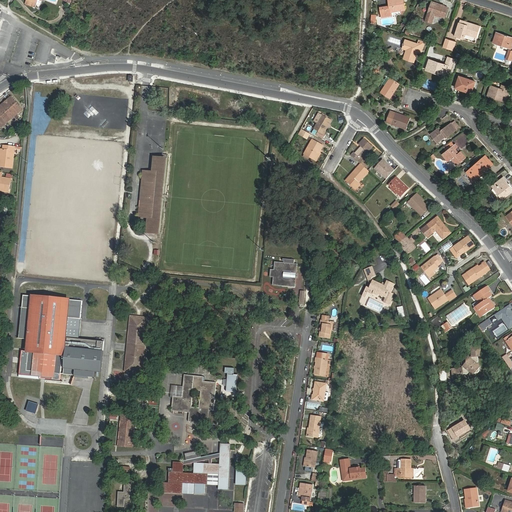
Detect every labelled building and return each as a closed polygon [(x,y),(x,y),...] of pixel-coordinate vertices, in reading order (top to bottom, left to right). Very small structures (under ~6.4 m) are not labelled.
[(401,6),(400,0),(388,0),(390,7),(381,8),(382,18),(392,16),(391,12),(404,10),(403,5),(401,6)] [(435,13),(442,15),(445,5),(433,1),(427,19),(432,21),(435,13)] [(481,25),(461,19),(456,37),(464,39),(466,34),(478,38),(481,25)] [(511,47),(511,37),(497,32),(493,42),(511,48),(511,47)] [(399,45),(401,40),(389,36),(387,41),(399,45)] [(451,48),(453,40),(447,38),(444,46),(451,48)] [(423,46),(405,40),(404,42),(403,42),(402,44),(403,45),(403,47),(408,49),(404,58),(414,61),(417,52),(421,53),(423,46)] [(395,66),(390,57),(384,60),(386,63),(385,64),(387,67),(388,66),(389,69),(395,66)] [(446,64),(429,58),(425,70),(439,74),(440,73),(449,76),(454,60),(448,58),(446,64)] [(477,80),(459,75),(455,88),(473,93),(477,80)] [(401,83),(391,76),(381,91),(391,98),(401,83)] [(488,95),(497,98),(497,96),(505,98),(507,90),(510,91),(511,87),(502,85),(502,87),(492,84),(488,95)] [(497,96),(497,98),(506,101),(510,91),(507,90),(505,98),(497,96)] [(0,125),(20,110),(9,97),(0,103),(0,125)] [(83,113),(89,119),(97,111),(91,105),(83,113)] [(411,117),(390,110),(387,122),(407,130),(411,117)] [(325,133),(332,120),(323,114),(315,128),(325,133)] [(460,127),(454,120),(452,122),(451,122),(441,129),(439,127),(431,133),(437,143),(446,136),(447,137),(457,130),(457,129),(460,127)] [(304,129),(301,134),(307,138),(310,133),(304,129)] [(355,152),(352,155),(362,164),(365,167),(368,164),(363,158),(373,146),(365,138),(360,144),(362,146),(356,153),(355,152)] [(305,153),(311,156),(317,160),(325,145),(313,139),(305,153)] [(456,149),(459,147),(457,143),(442,153),(448,161),(452,159),(457,165),(467,157),(462,150),(459,152),(456,149)] [(11,146),(3,145),(2,149),(0,148),(0,165),(11,167),(14,150),(10,150),(11,146)] [(492,167),(483,157),(466,171),(475,181),(492,167)] [(156,158),(155,173),(157,173),(153,217),(150,217),(149,231),(159,232),(162,198),(157,197),(157,193),(163,193),(166,158),(156,158)] [(373,168),(386,178),(393,169),(381,158),(373,168)] [(365,167),(362,164),(347,181),(357,189),(362,183),(361,182),(370,171),(365,167)] [(144,172),(143,182),(146,183),(144,207),(141,206),(140,216),(150,217),(153,217),(157,173),(155,173),(144,172)] [(390,185),(397,192),(400,195),(408,187),(398,177),(397,179),(394,176),(388,182),(390,185)] [(511,192),(511,186),(503,176),(492,185),(503,200),(511,192)] [(0,190),(6,192),(9,179),(0,177),(0,190)] [(426,206),(421,200),(417,196),(419,195),(416,192),(407,201),(419,214),(426,206)] [(391,206),(395,210),(401,204),(397,200),(391,206)] [(511,211),(511,212),(503,218),(511,228),(511,227),(511,211)] [(440,224),(442,222),(437,216),(426,225),(432,233),(436,230),(442,238),(450,232),(444,224),(442,226),(440,224)] [(423,228),(421,229),(428,237),(429,235),(423,228)] [(394,236),(400,242),(406,237),(400,230),(394,236)] [(406,237),(400,242),(403,245),(409,240),(406,237)] [(464,250),(465,251),(473,245),(467,237),(453,246),(458,254),(464,250)] [(409,240),(403,245),(405,248),(411,243),(409,240)] [(405,248),(408,252),(414,247),(411,243),(405,248)] [(453,246),(449,249),(456,258),(465,251),(464,250),(458,254),(453,246)] [(297,272),(298,261),(295,261),(295,257),(284,256),(284,259),(285,259),(285,260),(276,260),(275,268),(272,268),(271,275),(275,275),(274,285),(296,286),(297,277),(295,277),(295,272),(297,272)] [(441,263),(436,256),(422,267),(428,275),(434,271),(439,266),(438,265),(441,263)] [(474,270),(473,268),(466,273),(467,275),(464,277),(469,284),(491,269),(485,262),(479,266),(474,270)] [(374,275),(377,274),(373,264),(365,268),(371,280),(374,281),(372,286),(376,288),(375,291),(380,293),(381,292),(388,295),(386,300),(391,302),(396,291),(392,290),(396,281),(389,278),(386,283),(374,278),(374,275)] [(473,296),(477,301),(478,300),(481,304),(476,307),(479,311),(478,312),(481,317),(494,308),(491,303),(490,304),(487,300),(488,299),(493,296),(491,291),(489,293),(485,287),(473,296)] [(447,293),(443,288),(431,297),(437,307),(450,298),(451,299),(458,294),(454,289),(447,293)] [(66,299),(32,296),(31,309),(30,313),(20,312),(17,335),(28,336),(28,339),(27,351),(25,370),(59,373),(61,355),(62,337),(64,337),(77,338),(79,319),(64,317),(66,299)] [(370,298),(366,306),(380,313),(384,305),(370,298)] [(511,307),(510,304),(495,314),(498,320),(502,318),(509,329),(511,326),(511,311),(510,309),(511,307)] [(142,316),(133,316),(133,317),(129,316),(129,325),(128,343),(143,344),(145,326),(146,317),(142,317),(142,316)] [(493,323),(489,318),(480,324),(480,325),(479,325),(478,326),(483,332),(487,329),(487,328),(493,323)] [(332,329),(333,320),(330,320),(322,319),(320,336),(331,337),(332,329)] [(448,324),(447,322),(441,326),(443,328),(444,327),(447,331),(450,329),(447,325),(448,324)] [(93,371),(99,371),(102,340),(77,338),(64,337),(61,374),(93,376),(93,371)] [(143,344),(128,343),(127,362),(125,362),(125,371),(128,371),(128,370),(138,371),(142,372),(143,360),(144,360),(144,357),(143,357),(143,344)] [(481,346),(472,346),(472,355),(462,366),(452,366),(452,376),(462,376),(462,371),(468,370),(470,368),(472,370),(480,363),(478,361),(479,359),(479,355),(482,355),(481,346)] [(325,376),(328,354),(318,353),(315,374),(325,376)] [(503,358),(511,370),(511,369),(511,360),(507,354),(503,358)] [(236,391),(237,375),(234,374),(234,368),(225,367),(224,373),(227,373),(226,391),(236,391)] [(184,387),(183,397),(173,396),(172,411),(189,412),(188,422),(219,424),(219,411),(215,411),(217,383),(204,382),(204,377),(185,375),(184,387)] [(46,401),(77,409),(82,388),(79,388),(81,380),(74,378),(72,386),(51,380),(46,401)] [(84,393),(81,392),(81,397),(90,398),(92,379),(81,378),(81,386),(84,387),(84,393)] [(324,401),(326,384),(315,383),(313,399),(324,401)] [(183,397),(184,387),(172,386),(171,396),(173,396),(183,397)] [(36,413),(39,404),(29,401),(26,410),(36,413)] [(134,448),(134,442),(132,442),(132,435),(135,435),(135,427),(133,427),(133,420),(136,421),(136,415),(121,414),(121,420),(123,420),(123,426),(120,426),(120,434),(123,434),(122,441),(119,441),(119,446),(119,447),(134,448)] [(309,429),(308,437),(317,439),(320,417),(311,415),(309,429)] [(184,460),(184,463),(184,464),(193,462),(194,463),(196,463),(196,462),(208,460),(211,459),(220,458),(219,464),(211,464),(209,464),(204,464),(204,474),(197,473),(196,484),(195,484),(195,493),(205,494),(205,484),(209,484),(209,474),(218,475),(218,490),(228,491),(232,446),(221,445),(220,455),(184,460)] [(306,459),(305,467),(315,468),(317,452),(307,450),(306,459)] [(331,461),(332,451),(324,450),(323,462),(329,463),(329,461),(331,461)] [(401,459),(401,469),(401,476),(411,477),(411,468),(411,459),(401,459)] [(360,475),(365,474),(364,468),(359,469),(359,468),(350,469),(349,461),(340,462),(342,481),(352,480),(352,478),(360,477),(360,475)] [(182,493),(183,483),(179,483),(180,472),(183,472),(184,464),(184,463),(174,462),(173,471),(169,471),(169,482),(163,482),(163,491),(182,493)] [(196,463),(194,463),(193,473),(197,473),(204,474),(204,464),(196,463)] [(511,465),(504,463),(502,470),(509,472),(511,465)] [(131,472),(131,467),(122,466),(121,471),(124,471),(124,474),(129,474),(129,472),(131,472)] [(236,485),(247,485),(248,468),(237,467),(236,485)] [(182,493),(195,493),(195,484),(196,484),(197,473),(193,473),(183,472),(180,472),(179,483),(183,483),(182,493)] [(394,477),(394,474),(387,473),(386,481),(396,482),(396,477),(394,477)] [(130,499),(132,484),(125,483),(124,493),(118,492),(118,507),(125,507),(125,499),(130,499)] [(301,488),(300,496),(301,496),(301,500),(309,502),(311,485),(300,483),(299,487),(301,488)] [(425,504),(425,487),(414,487),(414,504),(425,504)] [(468,499),(466,499),(467,507),(479,505),(477,488),(464,490),(465,494),(468,494),(468,499)]
